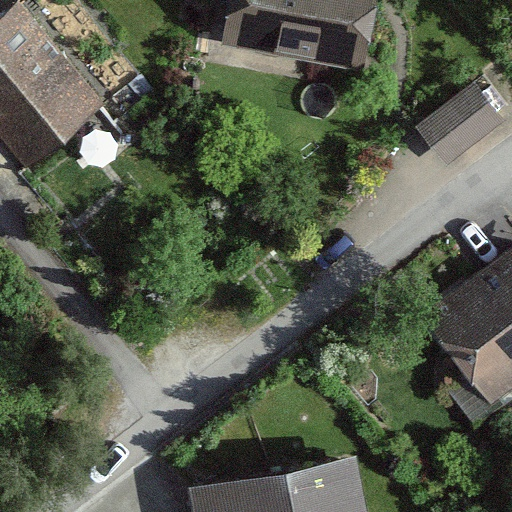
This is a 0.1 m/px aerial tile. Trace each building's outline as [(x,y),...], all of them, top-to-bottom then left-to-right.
[(32,0),(16,0),(0,13),(0,132),(27,166),(112,97),(32,0)] [(374,0),(228,0),(220,45),(361,72),(374,0)] [(511,120),(476,73),(416,118),(452,166),(511,120)] [(511,248),(421,316),(490,407),(511,390),(511,248)] [(369,511),(359,453),(189,484),(194,511),(369,511)]
